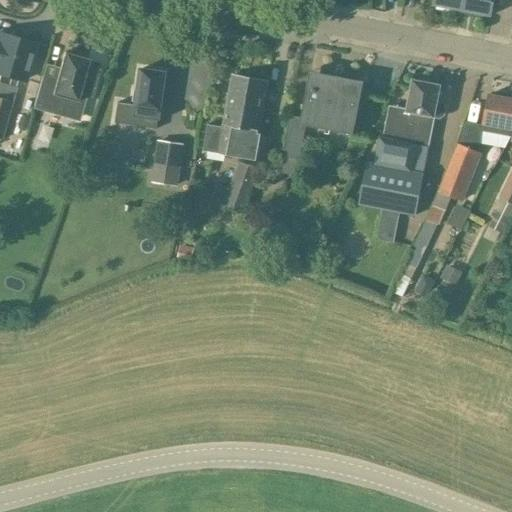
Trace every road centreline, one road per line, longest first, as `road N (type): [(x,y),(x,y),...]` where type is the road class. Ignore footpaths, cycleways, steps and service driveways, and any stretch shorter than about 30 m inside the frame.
road 1 (tertiary): [(464,511),(368,476),(262,455),(161,461),(0,499)]
road 2 (residential): [(511,58),(291,17),(244,0)]
